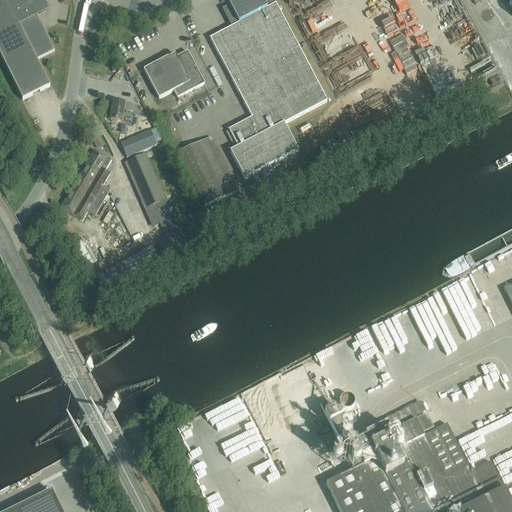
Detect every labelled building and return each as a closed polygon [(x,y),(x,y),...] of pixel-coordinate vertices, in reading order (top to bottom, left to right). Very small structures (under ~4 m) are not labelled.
[(54,52),(36,16),(45,12),(39,0),(21,0),(9,6),(5,0),(0,0),(0,58),(22,102),(50,88),(36,61),(54,52)] [(230,153),(245,180),(272,166),(274,168),(279,165),(278,163),(298,152),(284,125),(327,102),(272,0),(241,0),(222,10),(231,28),(210,40),(252,119),(228,131),(238,149),(230,153)] [(390,60),(396,57),(393,51),(387,54),(390,60)] [(144,71),(159,100),(174,92),(178,99),(205,85),(188,52),(177,58),(176,61),(168,58),(144,71)] [(110,121),(122,123),(124,111),(133,113),(135,106),(112,103),(110,121)] [(174,115),(164,118),(167,127),(177,124),(174,115)] [(119,145),(126,159),(160,144),(153,131),(119,145)] [(178,154),(204,208),(235,193),(209,139),(178,154)] [(104,201),(109,192),(102,188),(109,176),(100,171),(107,160),(94,152),(60,210),(81,222),(87,213),(95,218),(104,201)] [(127,163),(146,210),(155,206),(164,202),(165,201),(145,156),(127,163)] [(74,165),(65,180),(69,182),(78,168),(74,165)] [(164,202),(155,206),(158,211),(167,207),(164,202)] [(155,206),(146,210),(153,228),(160,225),(168,238),(158,243),(160,246),(157,248),(161,256),(164,254),(166,257),(186,246),(182,239),(185,237),(176,221),(179,219),(176,213),(170,216),(171,218),(166,221),(164,218),(161,219),(158,211),(155,206)] [(95,279),(102,293),(115,285),(108,272),(95,279)] [(2,382),(0,382),(0,409),(14,403),(2,382)] [(476,382),(437,397),(449,428),(488,413),(476,382)] [(348,438),(338,417),(345,412),(348,412),(350,411),(352,410),(354,408),(354,406),(354,403),(354,401),(352,399),(350,397),(348,397),(345,397),(343,397),(341,399),(340,401),(339,403),(332,406),(330,402),(320,407),(337,443),(348,438)] [(511,511),(511,502),(492,462),(470,473),(446,426),(423,437),(422,435),(432,430),(426,416),(418,420),(416,417),(424,413),(419,404),(387,420),(393,433),(397,431),(405,447),(395,452),(388,440),(383,429),(364,438),(365,440),(354,446),(365,467),(326,486),(338,511),(511,511)] [(297,434),(285,438),(288,446),(299,441),(297,434)] [(502,478),(511,475),(511,464),(499,468),(502,478)] [(58,511),(53,499),(24,511),(58,511)]
